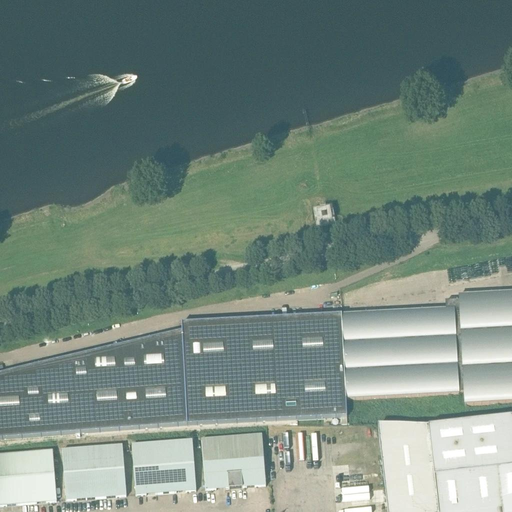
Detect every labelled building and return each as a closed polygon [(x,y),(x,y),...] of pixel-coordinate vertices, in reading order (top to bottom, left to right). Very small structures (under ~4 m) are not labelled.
[(329,221),(328,213),(319,214),(321,223),(329,221)] [(511,293),(459,297),(459,302),(464,394),(465,407),(511,404),(511,293)] [(0,441),(187,427),(347,419),(346,401),(459,396),(459,394),(464,394),(459,302),(445,303),(446,311),(181,324),(182,333),(0,375),(0,441)] [(511,511),(511,419),(428,429),(378,427),(387,511),(511,511)] [(205,492),(266,487),(262,436),(201,441),(205,492)] [(136,497),(196,493),(192,442),(132,446),(136,497)] [(66,503),(126,498),(123,447),(62,452),(66,503)] [(0,508),(57,503),(53,452),(0,456),(0,508)]
